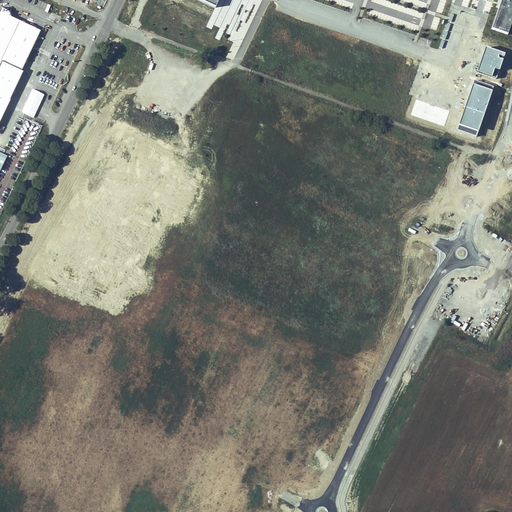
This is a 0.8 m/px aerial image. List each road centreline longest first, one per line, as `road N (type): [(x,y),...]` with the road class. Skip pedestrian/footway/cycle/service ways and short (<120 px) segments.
road 1 (unclassified): [(325,503),(414,315),(450,259)]
road 2 (secondary): [(0,244),(108,19)]
road 3 (unclassified): [(236,65),(203,76),(162,61),(131,28),(108,19)]
road 4 (unclassified): [(462,241),(511,117)]
